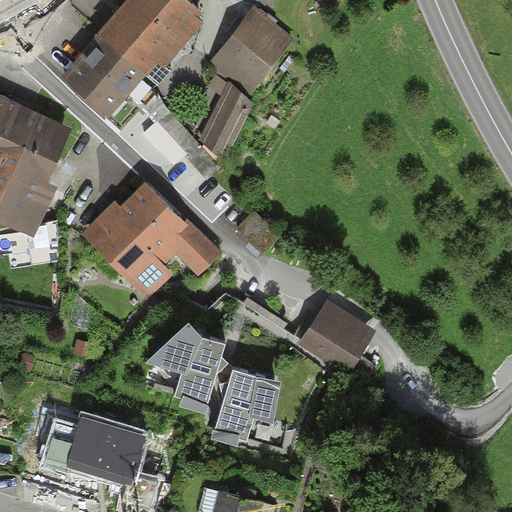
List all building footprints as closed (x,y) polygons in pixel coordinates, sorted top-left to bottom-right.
[(185,0),(123,0),(96,32),(142,72),(154,58),(162,65),(200,22),(194,16),(198,11),(185,0)] [(207,63),(226,81),(244,98),(289,40),(249,7),(207,63)] [(76,55),(59,75),(105,115),(124,93),(135,81),(142,72),(96,32),(87,42),(91,46),(80,59),(76,55)] [(356,64),(316,63),(314,122),(354,124),(356,64)] [(135,81),(124,93),(199,168),(210,156),(135,81)] [(244,98),(226,81),(198,140),(220,163),(251,105),(244,98)] [(0,97),(0,222),(26,238),(53,187),(43,182),(66,125),(0,97)] [(198,216),(160,180),(100,243),(153,293),(178,266),(168,257),(177,248),(206,276),(221,259),(187,227),(198,216)] [(286,236),(260,212),(241,233),(267,257),(286,236)] [(323,300),(296,341),(347,374),(374,332),(323,300)] [(184,377),(177,399),(185,401),(182,408),(206,415),(224,350),(202,344),(189,330),(149,367),(184,377)] [(279,387),(234,376),(213,441),(237,447),(238,439),(247,442),(253,421),(273,427),(279,387)] [(146,444),(85,423),(69,469),(127,489),(122,503),(148,511),(156,486),(134,478),(146,444)] [(273,511),(276,507),(222,490),(214,511),(273,511)]
